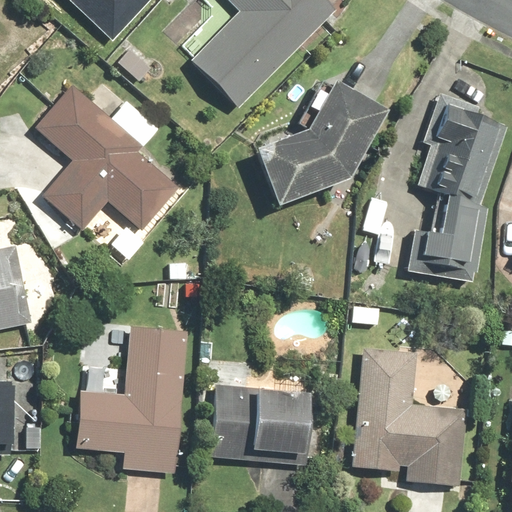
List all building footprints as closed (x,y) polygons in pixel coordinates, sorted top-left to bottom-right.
[(128,8),(137,17),(152,0),(80,0),(110,27),(128,8)] [(336,9),(327,0),(206,0),(217,10),(180,46),(237,106),(336,9)] [(276,203),(349,179),(390,109),(336,81),(312,127),(256,147),(276,203)] [(83,230),(107,201),(142,230),(176,189),(136,155),(158,129),(125,102),(111,119),(70,85),(35,127),(75,160),(44,197),(83,230)] [(480,204),(503,123),(442,106),(419,186),(480,204)] [(477,284),(487,206),(478,205),(438,200),(434,230),(413,227),(407,275),(477,284)] [(16,246),(0,249),(0,328),(31,323),(16,246)] [(79,389),(75,449),(123,452),(122,470),(175,475),(187,330),(129,326),(123,393),(79,389)] [(459,487),(464,406),(412,403),(416,351),(360,348),(353,468),(405,471),(404,483),(459,487)] [(0,457),(9,457),(9,445),(13,446),(13,437),(21,437),(22,427),(13,426),(16,358),(0,357),(0,457)] [(217,387),(214,459),(253,461),(253,451),(309,453),(312,392),(217,387)]
